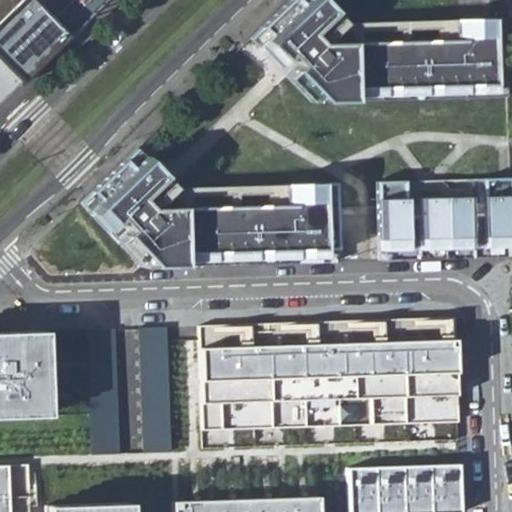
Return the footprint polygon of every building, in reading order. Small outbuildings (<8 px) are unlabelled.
[(0,0),(0,54),(5,49),(23,69),(94,0),(0,0)] [(319,0),(285,0),(245,39),(273,66),(284,54),(289,60),(294,64),(283,76),(308,100),(505,95),(502,17),(341,21),(319,0)] [(133,148),(76,203),(137,266),(335,260),(334,181),(172,183),(168,179),(133,148)] [(426,179),(374,180),(376,259),(511,255),(508,177),(426,179)] [(451,313),(197,323),(202,446),(455,436),(451,313)] [(45,326),(0,326),(0,418),(47,417),(45,326)] [(117,450),(112,329),(87,330),(92,451),(117,450)] [(166,329),(140,329),(144,450),(169,450),(166,329)] [(459,461),(346,466),(347,511),(386,511),(461,509),(459,461)] [(10,511),(10,464),(0,464),(0,511),(10,511)] [(319,511),(319,493),(172,496),(171,511),(319,511)] [(129,511),(129,503),(43,506),(42,511),(129,511)]
